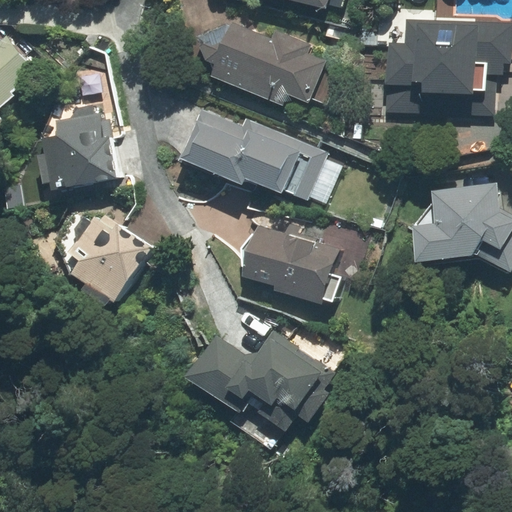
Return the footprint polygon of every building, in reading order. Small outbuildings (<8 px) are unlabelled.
[(509,62),(511,26),(407,21),(406,44),(387,43),(385,83),(389,83),(388,111),(495,116),(497,73),(502,73),(503,62),(509,62)] [(203,42),(199,46),(206,60),(215,64),(211,76),(284,106),(288,96),(310,105),(312,100),(327,107),(342,72),(325,65),(326,61),(307,52),(310,44),(275,30),(271,39),(233,22),(200,36),(203,42)] [(0,121),(3,119),(0,116),(0,108),(13,95),(12,92),(34,71),(4,38),(0,41),(0,121)] [(327,153),(246,118),(242,126),(201,109),(180,158),(241,184),(244,177),(281,193),(282,189),(308,200),(309,196),(326,204),(344,163),(326,156),(327,153)] [(59,136),(43,139),(52,189),(118,178),(107,112),(56,121),(59,136)] [(417,264),(479,258),(510,275),(511,272),(511,214),(503,210),(501,192),(497,193),(496,184),(431,191),(433,203),(413,227),(417,264)] [(114,301),(152,248),(104,215),(100,220),(94,216),(69,252),(82,261),(73,273),(114,301)] [(330,275),(338,250),(258,225),(241,248),(243,275),(276,286),(274,290),(321,305),(323,299),(332,302),(340,277),(330,275)] [(320,391),(332,373),(296,349),(298,347),(274,331),(258,353),(245,355),(216,335),(188,377),(241,413),(247,405),(285,431),(298,413),(307,420),(325,394),(320,391)]
